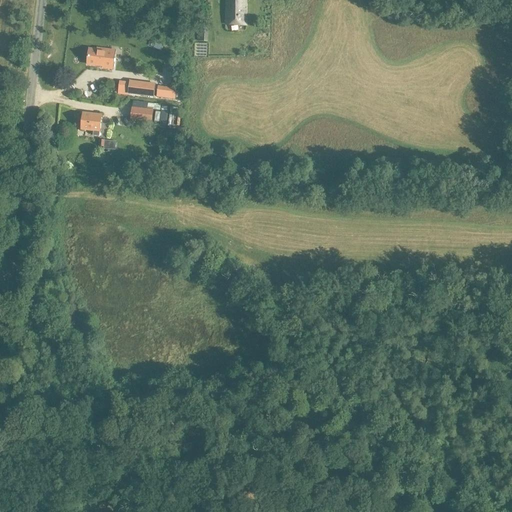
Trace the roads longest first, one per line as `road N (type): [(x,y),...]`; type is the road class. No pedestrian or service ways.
road 1 (tertiary): [(13,270),(40,0)]
road 2 (tertiary): [(11,511),(3,406),(13,270)]
